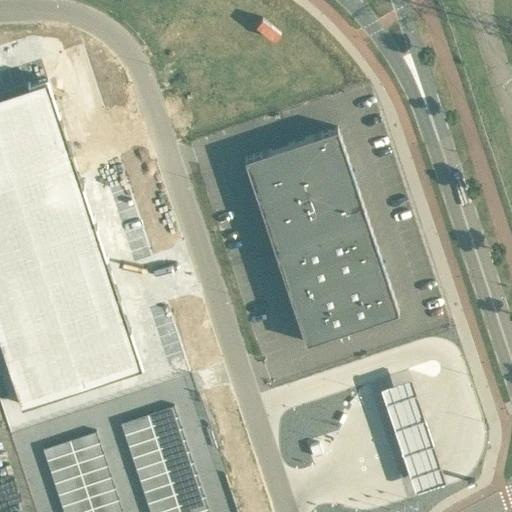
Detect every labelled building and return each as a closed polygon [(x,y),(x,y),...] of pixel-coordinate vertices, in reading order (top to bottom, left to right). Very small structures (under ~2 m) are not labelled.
[(48,77),(0,92),(0,172),(71,148),(48,77)] [(245,156),(276,248),(306,340),(399,309),(338,125),(245,156)] [(0,251),(95,220),(71,148),(0,172),(0,251)] [(0,251),(0,331),(119,292),(95,220),(0,251)] [(0,337),(21,402),(142,362),(119,292),(0,331),(0,337)] [(409,366),(379,376),(414,479),(443,470),(409,366)] [(174,401),(148,410),(152,421),(178,412),(174,401)] [(148,410),(121,419),(125,430),(152,421),(148,410)] [(155,433),(182,424),(178,412),(152,421),(155,433)] [(129,441),(155,433),(152,421),(125,430),(129,441)] [(155,433),(159,444),(186,435),(182,424),(155,433)] [(74,447),(100,438),(97,427),(70,435),(74,447)] [(132,453),(159,444),(155,433),(129,441),(132,453)] [(43,444),(47,456),(74,447),(70,435),(43,444)] [(189,447),(186,435),(159,444),(163,455),(189,447)] [(100,438),(74,447),(77,458),(104,449),(100,438)] [(315,454),(326,450),(322,441),(312,445),(315,454)] [(163,455),(159,444),(132,453),(136,464),(163,455)] [(51,467),(77,458),(74,447),(47,456),(51,467)] [(163,455),(167,467),(193,458),(189,447),(163,455)] [(81,470),(108,461),(104,449),(77,458),(81,470)] [(163,455),(136,464),(140,476),(167,467),(163,455)] [(55,478),(81,470),(77,458),(51,467),(55,478)] [(197,469),(193,458),(167,467),(170,478),(197,469)] [(111,472),(108,461),(81,470),(85,481),(111,472)] [(140,476),(144,487),(170,478),(167,467),(140,476)] [(170,478),(174,490),(201,481),(197,469),(170,478)] [(85,481),(81,470),(55,478),(58,490),(85,481)] [(115,484),(111,472),(85,481),(89,492),(115,484)] [(174,490),(170,478),(144,487),(147,498),(174,490)] [(85,481),(58,490),(62,501),(89,492),(85,481)] [(178,501),(204,492),(201,481),(174,490),(178,501)] [(92,504),(119,495),(115,484),(89,492),(92,504)] [(174,490),(147,498),(151,510),(178,501),(174,490)] [(62,501),(65,511),(67,511),(92,504),(89,492),(62,501)] [(181,511),(182,511),(208,504),(204,492),(178,501),(181,511)] [(105,511),(123,506),(119,495),(92,504),(95,511),(105,511)] [(181,511),(178,501),(151,510),(151,511),(181,511)]
